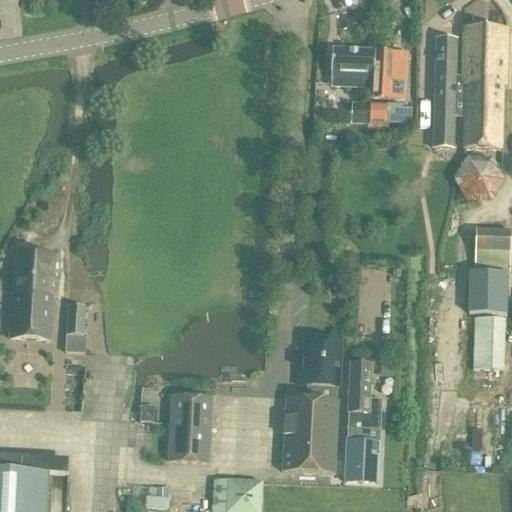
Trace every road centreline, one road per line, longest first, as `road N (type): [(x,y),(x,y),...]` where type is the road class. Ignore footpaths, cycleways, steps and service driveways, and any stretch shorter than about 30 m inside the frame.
road 1 (tertiary): [(0,52),(250,0)]
road 2 (unknown): [(297,250),(381,290),(382,346)]
